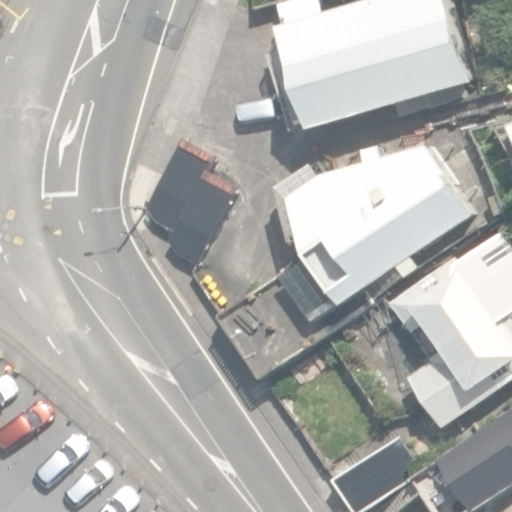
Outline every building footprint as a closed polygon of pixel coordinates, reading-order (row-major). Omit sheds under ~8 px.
[(296,0),(282,4),(319,128),(480,81),(456,0),(377,0),(329,14),(324,0),(296,0)] [(511,97),(481,113),(507,163),(511,160),(511,97)] [(182,253),(202,265),(244,186),(217,170),(224,155),(189,137),(157,198),(151,209),(162,224),(181,233),(176,244),(182,253)] [(315,255),(350,307),(408,269),(414,277),(428,268),(422,259),(482,216),(436,149),(392,158),(390,147),(373,152),(375,162),(329,176),(300,197),(315,255)] [(414,375),(447,427),(511,383),(511,236),(507,228),(397,298),(437,361),(414,375)] [(229,318),(272,379),(334,336),(291,274),(229,318)] [(511,409),(444,456),(482,511),(511,490),(511,409)] [(339,480),(360,511),(365,511),(426,470),(402,436),(339,480)]
